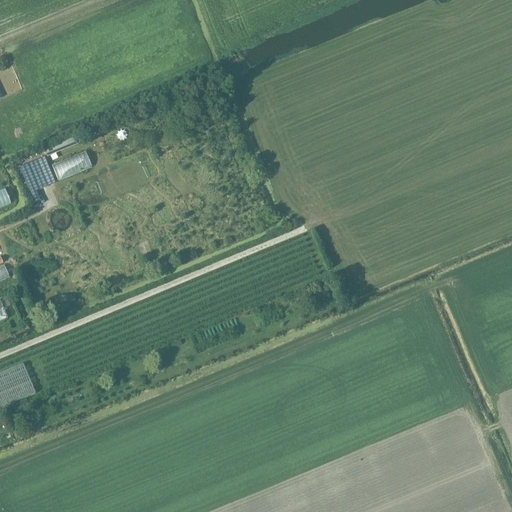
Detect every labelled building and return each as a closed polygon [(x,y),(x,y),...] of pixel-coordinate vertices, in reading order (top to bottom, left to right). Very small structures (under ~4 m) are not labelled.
[(40,201),(36,192),(55,184),(44,158),(18,168),(33,204),(40,201)] [(132,210),(150,204),(133,158),(115,165),(132,210)] [(106,180),(112,178),(109,167),(103,169),(106,180)] [(96,173),(71,181),(87,229),(96,226),(96,224),(111,219),(96,173)] [(0,209),(11,206),(5,189),(0,191),(0,209)] [(136,215),(151,260),(169,254),(154,208),(136,215)] [(131,269),(115,223),(103,227),(119,274),(131,269)] [(3,264),(0,265),(0,280),(9,277),(3,264)] [(0,408),(24,401),(21,390),(29,387),(23,369),(0,376),(0,408)] [(15,408),(2,412),(4,419),(17,416),(15,408)]
